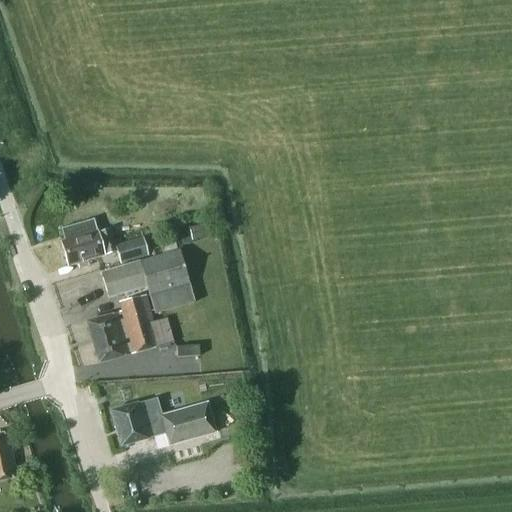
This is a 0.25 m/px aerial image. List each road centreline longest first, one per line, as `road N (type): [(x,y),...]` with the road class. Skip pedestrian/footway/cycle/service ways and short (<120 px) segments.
road 1 (tertiary): [(59,383),(56,343),(0,184)]
road 2 (unclassified): [(105,511),(59,383)]
